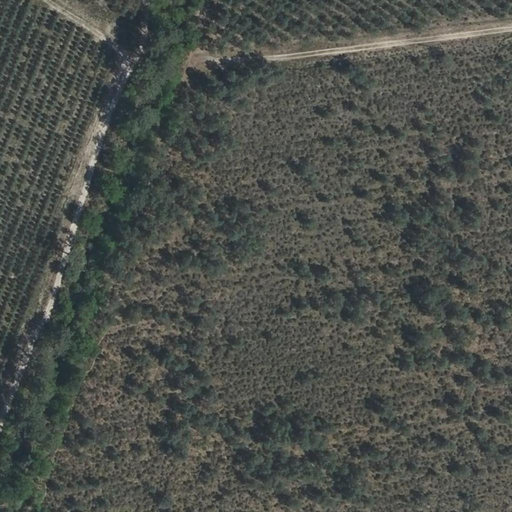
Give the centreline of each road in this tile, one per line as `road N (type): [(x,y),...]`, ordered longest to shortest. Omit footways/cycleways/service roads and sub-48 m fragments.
road 1 (track): [(141,0),(0,414)]
road 2 (track): [(185,70),(511,31)]
